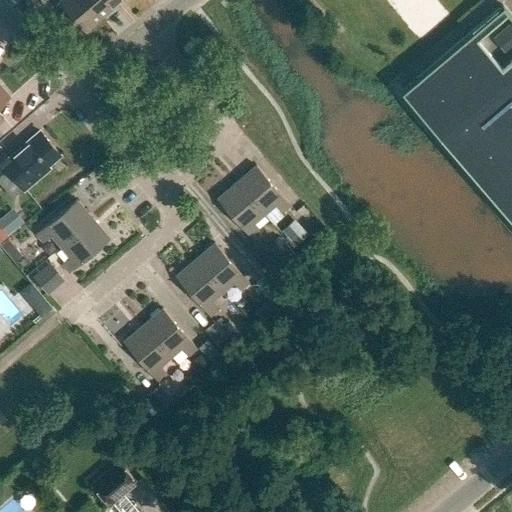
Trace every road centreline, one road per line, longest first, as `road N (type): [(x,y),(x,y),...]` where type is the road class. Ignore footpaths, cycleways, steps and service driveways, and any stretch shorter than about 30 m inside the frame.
road 1 (residential): [(157,193),(206,155),(216,134),(212,110),(147,33)]
road 2 (residential): [(78,306),(178,220),(157,193)]
road 3 (residential): [(157,193),(83,110),(77,64)]
